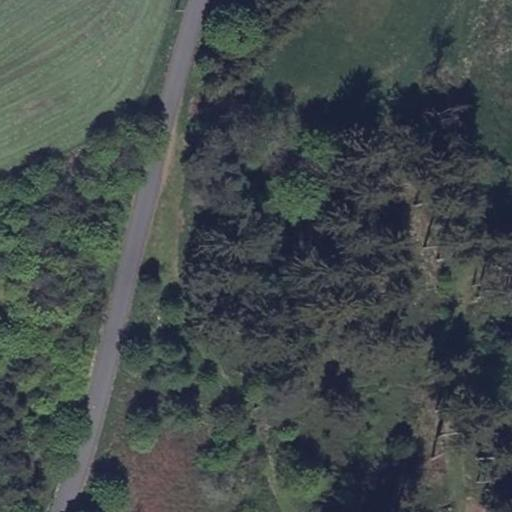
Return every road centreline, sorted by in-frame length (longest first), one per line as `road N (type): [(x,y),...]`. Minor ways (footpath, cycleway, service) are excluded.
road 1 (unclassified): [(204,0),(67,511)]
road 2 (track): [(460,511),(452,261)]
